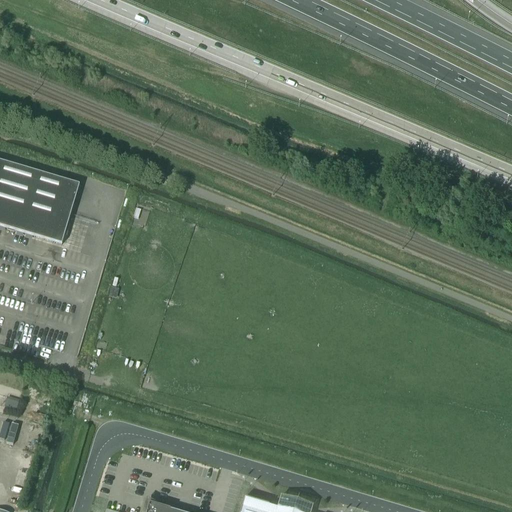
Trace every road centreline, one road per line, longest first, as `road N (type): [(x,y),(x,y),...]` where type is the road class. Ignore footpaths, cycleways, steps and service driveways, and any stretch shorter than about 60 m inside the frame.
road 1 (motorway): [(99,0),(511,173)]
road 2 (unclassified): [(80,511),(103,451),(141,436),(394,511)]
road 3 (motorway): [(298,0),(511,104)]
road 4 (motorway): [(511,60),(389,0)]
